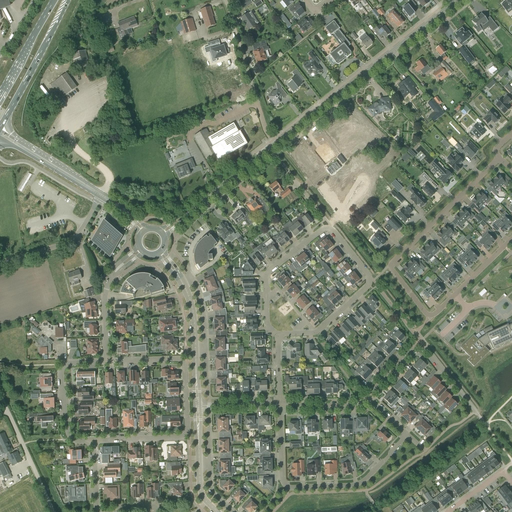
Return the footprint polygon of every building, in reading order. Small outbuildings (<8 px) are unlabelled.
[(0,6),(11,2),(10,0),(0,0),(0,19),(1,19),(0,15),(0,6)] [(295,1),(293,0),(279,0),(286,8),(295,1)] [(360,9),(361,7),(355,0),(348,0),(354,8),(357,5),(360,9)] [(428,4),(425,0),(415,0),(417,3),(418,2),(423,8),(428,4)] [(511,0),(506,0),(498,7),(504,13),(508,10),(507,9),(511,6),(511,0)] [(261,14),(268,9),(265,5),(258,10),(261,14)] [(408,6),(403,10),(404,12),(404,13),(403,13),(407,18),(407,17),(408,16),(409,19),(414,15),(413,13),(415,12),(416,12),(410,5),(408,7),(408,6)] [(303,12),(303,10),(301,10),(299,7),(295,10),(294,7),(289,11),(294,17),(297,15),(299,18),(305,14),(303,12)] [(380,17),(384,13),(381,8),(376,12),(380,17)] [(215,26),(212,18),(213,18),(210,9),(200,12),(203,21),(204,21),(206,29),(215,26)] [(404,23),(399,17),(394,11),(387,17),(392,23),(398,29),(404,23)] [(255,16),(253,13),(250,15),(249,15),(242,20),(248,31),(256,26),(255,25),(259,23),(261,22),(256,15),(255,16)] [(472,22),(475,27),(473,28),(478,34),(481,31),(482,31),(480,29),(486,25),(492,33),(498,29),(493,22),(490,25),(481,14),(481,15),(478,17),(475,19),(475,20),(472,22)] [(131,30),(137,28),(134,19),(119,25),(121,32),(130,28),(131,30)] [(184,35),(196,31),(192,19),(180,22),(184,35)] [(298,25),(297,25),(301,30),(304,33),(306,32),(314,25),(309,20),(306,22),(305,21),(304,20),(298,25)] [(340,30),(334,23),(334,22),(333,22),(332,23),(324,29),(325,29),(330,34),(329,35),(331,38),(332,37),(334,35),(342,46),(330,56),(331,57),(330,58),(331,59),(332,58),(337,64),(343,59),(344,57),(344,58),(345,58),(346,58),(346,57),(347,58),(350,56),(351,55),(351,54),(351,53),(350,53),(347,49),(350,46),(338,30),(339,30),(340,30)] [(382,30),(379,27),(374,31),(378,36),(381,34),(384,39),(390,35),(384,28),(382,30)] [(457,36),(455,38),(461,46),(466,42),(468,44),(473,40),(471,37),(466,31),(464,33),(462,30),(455,35),(457,36)] [(368,37),(365,34),(362,36),(365,40),(361,43),(366,48),(373,43),(368,37)] [(255,53),(253,54),(254,56),(255,57),(255,58),(254,58),(255,60),(256,60),(257,64),(266,61),(265,59),(265,57),(266,57),(264,52),(268,51),(267,47),(266,47),(266,45),(265,45),(264,41),(256,44),(258,50),(259,51),(259,52),(255,53)] [(114,51),(112,45),(111,43),(106,45),(106,48),(109,53),(114,51)] [(206,54),(212,53),(213,57),(212,58),(213,62),(217,61),(217,58),(227,55),(224,46),(221,47),(220,44),(204,49),(206,54)] [(447,59),(443,54),(446,52),(441,45),(436,49),(438,52),(437,53),(439,57),(440,56),(444,61),(447,59)] [(474,60),(464,46),(458,51),(469,64),(474,60)] [(312,51),(308,54),(313,60),(317,57),(312,51)] [(88,62),(85,53),(73,56),(75,62),(77,61),(79,69),(88,66),(87,62),(88,62)] [(329,56),(326,59),(332,65),(334,63),(329,56)] [(418,66),(414,69),(417,73),(421,70),(422,71),(424,74),(430,69),(429,68),(424,62),(423,62),(422,60),(417,64),(418,66)] [(441,67),(448,75),(449,76),(453,72),(443,61),(439,65),(441,67)] [(310,66),(307,62),(302,65),(305,69),(305,70),(310,75),(312,74),(314,74),(316,76),(321,71),(314,62),(310,66)] [(494,67),(493,66),(487,70),(491,75),(497,70),(494,67)] [(510,69),(506,66),(498,74),(501,77),(504,74),(505,74),(510,69)] [(441,81),(448,75),(441,67),(432,74),(437,81),(439,79),(441,81)] [(293,94),(298,90),(298,89),(302,85),(297,79),(301,76),(296,71),(292,74),(295,78),(291,81),(292,83),(288,87),(293,94)] [(67,73),(53,83),(63,97),(77,87),(67,73)] [(225,92),(240,87),(236,73),(227,76),(230,85),(224,87),(225,92)] [(404,97),(416,88),(408,78),(399,85),(401,88),(398,90),(404,97)] [(284,93),(280,88),(282,87),(278,82),(276,84),(277,89),(279,91),(278,91),(276,92),(275,92),(274,92),(273,92),(272,93),(271,93),(271,94),(270,94),(270,95),(270,96),(270,97),(268,98),(271,101),(269,102),(272,106),(273,105),(275,108),(280,104),(278,101),(279,101),(279,100),(279,99),(279,98),(284,93)] [(234,96),(227,98),(229,104),(236,102),(234,96)] [(374,116),(378,114),(379,114),(380,114),(381,114),(382,113),(382,112),(383,111),(391,110),(389,97),(381,99),(382,101),(377,102),(369,109),(374,116)] [(511,101),(506,97),(502,100),(502,99),(496,105),(497,107),(500,110),(504,114),(510,108),(507,105),(511,101)] [(433,122),(438,118),(444,114),(433,99),(427,104),(434,112),(428,117),(433,122)] [(496,123),(499,121),(498,120),(499,118),(492,110),(486,116),(487,116),(483,120),(487,124),(491,121),(494,124),(495,122),(496,123)] [(354,134),(358,131),(360,133),(365,129),(357,119),(355,121),(354,120),(348,125),(354,134)] [(482,136),(485,133),(481,130),(483,128),(479,124),(468,133),(472,138),(474,136),(477,140),(480,137),(481,135),(482,136)] [(206,130),(194,136),(208,159),(215,155),(218,161),(248,144),(240,131),(236,133),(233,135),(228,126),(214,134),(213,133),(212,132),(208,134),(206,130)] [(104,133),(103,131),(100,133),(100,135),(99,135),(102,142),(100,144),(101,146),(104,145),(111,141),(106,132),(104,133)] [(343,133),(342,131),(333,138),(338,145),(344,141),(346,143),(349,141),(355,148),(358,145),(352,138),(351,139),(347,134),(346,135),(344,132),(343,133)] [(450,146),(444,140),(441,143),(447,149),(450,146)] [(474,154),(477,150),(469,142),(465,146),(466,147),(463,151),(461,149),(462,148),(457,143),(455,146),(458,148),(456,150),(462,156),(465,153),(471,159),(474,155),(474,154)] [(323,145),(316,150),(326,163),(331,159),(334,162),(338,159),(332,151),(331,152),(330,151),(329,152),(323,145)] [(413,158),(416,155),(409,148),(406,151),(413,158)] [(454,157),(451,155),(447,159),(449,162),(448,164),(454,171),(455,170),(457,172),(462,168),(459,165),(463,162),(457,155),(454,157)] [(195,167),(192,159),(174,166),(179,179),(190,174),(188,170),(195,167)] [(307,159),(300,164),(309,175),(314,171),(318,175),(322,172),(317,165),(314,168),(307,159)] [(355,163),(354,168),(356,168),(354,175),(374,179),(377,164),(372,162),(371,165),(358,162),(357,164),(355,163)] [(445,171),(442,168),(443,167),(439,163),(430,171),(431,171),(430,172),(432,174),(433,173),(434,175),(438,172),(441,175),(438,179),(441,182),(442,182),(444,184),(444,185),(447,182),(446,180),(447,178),(448,179),(451,177),(449,175),(450,174),(446,170),(445,171)] [(334,189),(346,196),(355,180),(343,173),(342,174),(340,173),(338,177),(340,178),(337,184),(335,183),(332,186),(335,188),(334,189)] [(436,192),(430,185),(433,182),(424,173),(419,177),(423,181),(422,182),(426,185),(424,186),(423,187),(422,189),(422,188),(422,189),(425,192),(424,193),(427,195),(430,198),(436,192)] [(493,180),(500,188),(505,183),(506,185),(509,183),(505,179),(502,181),(498,176),(493,180)] [(398,193),(403,188),(395,180),(391,185),(398,193)] [(496,192),(500,188),(493,180),(489,185),(493,190),(491,192),(495,196),(498,194),(496,192)] [(282,191),(280,187),(276,182),(269,187),(273,193),(277,190),(279,193),(282,191)] [(369,208),(382,193),(380,192),(382,190),(378,187),(376,188),(371,184),(358,199),(363,203),(362,205),(365,208),(367,206),(369,208)] [(283,199),(291,193),(288,188),(280,195),(283,199)] [(416,192),(412,189),(409,191),(413,195),(410,198),(411,199),(410,200),(414,203),(415,202),(420,208),(422,206),(423,207),(425,204),(426,202),(423,199),(424,198),(419,193),(419,194),(416,192)] [(476,197),(483,205),(488,200),(489,202),(492,200),(487,196),(485,198),(480,193),(476,197)] [(479,209),(483,205),(476,197),(471,202),(476,207),(474,209),(478,213),(480,211),(479,209)] [(260,204),(257,200),(256,198),(252,201),(252,200),(249,202),(250,203),(246,205),(248,207),(246,209),(253,217),(262,209),(265,212),(269,209),(263,201),(260,204)] [(412,211),(408,207),(403,211),(402,210),(397,215),(405,223),(410,218),(408,216),(412,211)] [(459,214),(466,221),(470,217),(472,219),(474,217),(470,212),(468,215),(463,210),(459,214)] [(245,217),(240,211),(237,213),(236,213),(234,215),(231,218),(232,219),(231,220),(233,223),(235,222),(236,224),(237,223),(238,224),(243,220),(243,219),(245,217)] [(500,221),(507,229),(508,228),(511,226),(511,225),(507,220),(509,217),(505,213),(503,215),(505,217),(500,221)] [(298,218),(302,223),(304,221),(308,226),(313,222),(312,221),(312,220),(312,219),(311,218),(311,217),(310,217),(309,216),(308,216),(307,215),(304,217),(302,214),(298,218)] [(462,226),(466,221),(459,214),(454,218),(459,223),(457,225),(461,230),(463,228),(462,226)] [(299,225),(302,223),(298,218),(295,220),(297,223),(293,226),(299,233),(303,230),(299,225)] [(398,231),(400,229),(400,228),(400,227),(392,219),(387,224),(384,228),(388,233),(392,229),(395,232),(398,230),(398,231)] [(507,229),(500,221),(499,220),(494,224),(492,226),(496,230),(498,228),(503,233),(504,232),(507,230),(506,230),(507,229)] [(370,225),(376,231),(379,228),(373,222),(370,225)] [(108,255),(116,247),(114,245),(121,237),(106,223),(98,232),(100,233),(92,241),(108,255)] [(233,233),(226,224),(223,226),(222,225),(219,227),(219,228),(217,231),(219,233),(218,234),(220,236),(221,236),(224,240),(227,238),(231,242),(237,237),(233,233)] [(294,237),(299,233),(293,226),(289,229),(287,226),(284,229),(288,233),(290,232),(294,237)] [(442,231),(449,238),(453,234),(455,236),(457,234),(453,229),(451,231),(446,226),(442,231)] [(286,235),(288,233),(284,229),(281,231),(283,234),(280,237),(285,244),(290,240),(286,235)] [(483,239),(490,246),(491,245),(494,243),(493,242),(494,241),(490,237),(492,234),(488,230),(485,232),(485,233),(481,237),(483,239)] [(444,243),(449,238),(442,231),(437,235),(442,240),(440,242),(444,246),(446,244),(444,243)] [(385,237),(381,233),(378,235),(377,234),(371,241),(378,249),(380,247),(381,248),(383,245),(383,244),(385,243),(382,240),(385,237)] [(217,244),(209,234),(202,240),(200,242),(198,244),(197,243),(196,246),(194,248),(193,251),(193,255),(194,255),(194,259),(194,262),(195,265),(197,268),(199,271),(208,263),(207,262),(208,261),(213,260),(212,255),(208,256),(206,255),(207,254),(207,253),(208,251),(209,250),(210,249),(217,244)] [(281,247),(285,244),(280,237),(276,239),(274,237),(271,239),(275,244),(277,242),(281,247)] [(323,248),(330,242),(327,238),(321,242),(320,240),(317,243),(315,245),(319,250),(322,248),(323,248)] [(272,246),(275,244),(271,239),(264,244),(272,254),(276,251),(272,246)] [(489,247),(490,246),(483,239),(479,243),(477,241),(474,243),(479,247),(481,245),(486,250),(487,249),(489,247)] [(324,256),(327,254),(326,252),(333,246),(330,242),(323,248),(324,250),(321,252),(324,256)] [(424,248),(433,257),(440,250),(436,246),(434,248),(429,243),(424,248)] [(267,258),(272,254),(264,244),(260,247),(257,250),(261,255),(263,253),(267,258)] [(464,254),(473,262),(474,262),(477,260),(476,259),(477,258),(472,253),(475,251),(469,245),(467,248),(468,250),(464,254)] [(427,263),(433,257),(424,248),(420,252),(425,257),(423,259),(427,263)] [(331,259),(339,253),(336,249),(328,255),(327,254),(324,256),(327,259),(330,257),(331,259)] [(259,257),(261,255),(257,250),(253,253),(255,256),(252,258),(258,265),(263,262),(259,257)] [(300,256),(305,264),(310,260),(308,259),(311,257),(313,256),(309,250),(307,252),(307,253),(305,254),(304,253),(300,256)] [(339,253),(331,259),(335,263),(342,258),(339,253)] [(472,263),(473,262),(464,254),(460,258),(460,257),(457,260),(461,264),(464,262),(468,267),(469,266),(470,266),(472,264),(472,263)] [(301,267),(305,264),(300,256),(295,260),(296,261),(294,263),(294,262),(291,264),(295,269),(298,267),(299,269),(301,267)] [(407,264),(416,274),(421,269),(422,271),(425,268),(419,262),(417,265),(412,260),(407,264)] [(240,270),(243,270),(243,275),(243,276),(252,276),(252,272),(253,270),(256,268),(250,261),(246,264),(245,265),(244,265),(243,263),(240,265),(240,270)] [(340,271),(348,265),(345,261),(337,267),(340,271)] [(416,274),(407,264),(403,269),(408,274),(405,276),(410,281),(414,277),(412,274),(414,272),(416,274)] [(449,272),(456,279),(456,278),(457,279),(459,276),(460,275),(455,270),(457,268),(453,264),(451,266),(453,268),(449,272)] [(343,278),(346,275),(345,274),(351,269),(348,265),(340,271),(338,272),(342,278),(343,278)] [(206,287),(215,283),(213,278),(216,276),(212,267),(206,271),(209,278),(207,279),(208,280),(204,281),(206,287)] [(79,284),(78,280),(82,279),(79,270),(75,272),(68,275),(70,283),(73,281),(75,285),(79,284)] [(446,282),(448,280),(451,283),(452,282),(453,283),(455,280),(456,279),(449,272),(447,270),(443,274),(442,274),(440,276),(446,282)] [(349,282),(357,276),(353,272),(348,277),(346,275),(343,278),(348,283),(349,282)] [(155,274),(154,277),(150,276),(147,275),(143,274),(140,274),(136,275),(133,277),(130,278),(127,281),(124,283),(122,287),(121,290),(120,293),(133,296),(133,299),(143,297),(151,295),(151,296),(154,296),(165,293),(168,292),(168,290),(169,289),(168,286),(166,282),(164,279),(161,276),(159,277),(157,276),(155,274)] [(287,278),(284,274),(277,280),(280,284),(287,278)] [(287,278),(280,284),(284,288),(291,282),(293,280),(289,276),(287,278)] [(357,276),(349,282),(352,286),(351,287),(353,289),(356,287),(355,284),(360,280),(357,276)] [(242,288),(255,287),(255,282),(249,282),(248,278),(240,279),(240,282),(242,282),(242,288)] [(314,283),(311,286),(313,289),(320,283),(317,280),(314,283)] [(431,289),(438,296),(439,295),(439,296),(442,293),(443,292),(438,287),(440,285),(436,280),(434,283),(435,284),(431,289)] [(290,295),(297,289),(300,286),(297,282),(286,291),(290,295)] [(215,294),(222,292),(220,288),(217,289),(215,283),(206,287),(208,292),(212,291),(214,291),(215,294)] [(243,296),(246,296),(250,296),(250,293),(255,292),(255,287),(242,288),(243,288),(243,292),(244,292),(244,293),(246,293),(246,294),(243,294),(243,296)] [(86,298),(95,295),(92,288),(89,289),(89,290),(84,292),(86,298)] [(344,293),(340,289),(339,288),(337,290),(338,291),(336,293),(335,292),(331,295),(338,302),(342,299),(339,296),(341,295),(344,293)] [(297,289),(290,295),(293,299),(300,293),(297,289)] [(425,291),(423,293),(427,298),(429,296),(434,300),(435,299),(435,300),(438,297),(437,297),(438,296),(431,289),(427,292),(425,291)] [(212,305),(221,303),(220,298),(223,297),(222,292),(215,294),(216,298),(214,298),(214,299),(211,299),(212,305)] [(331,295),(329,292),(322,299),(324,302),(323,302),(328,307),(330,305),(330,304),(331,303),(334,306),(338,302),(331,295)] [(255,305),(256,305),(256,299),(251,299),(250,296),(246,296),(246,299),(244,299),(244,303),(246,304),(246,305),(255,305)] [(299,306),(306,300),(303,296),(296,302),(299,306)] [(378,301),(373,296),(372,297),(372,296),(367,300),(370,303),(368,305),(373,311),(378,307),(375,305),(377,303),(377,302),(378,301)] [(159,303),(159,299),(153,300),(154,305),(157,304),(159,311),(172,308),(170,300),(159,303)] [(306,300),(299,306),(303,310),(310,303),(306,300)] [(86,305),(84,301),(79,303),(81,309),(85,307),(86,310),(86,318),(97,317),(96,308),(94,302),(86,305)] [(115,314),(126,314),(125,307),(130,306),(130,301),(122,302),(122,306),(115,306),(115,314)] [(219,314),(226,313),(225,309),(222,309),(221,303),(212,305),(213,311),(217,310),(217,311),(219,311),(219,314)] [(255,311),(255,305),(246,305),(244,305),(245,311),(245,314),(250,314),(250,311),(255,311)] [(309,317),(316,310),(312,306),(305,313),(309,317)] [(359,310),(365,318),(368,315),(371,318),(375,314),(370,310),(368,312),(363,306),(362,306),(360,307),(360,308),(359,310)] [(316,310),(309,317),(312,320),(317,316),(319,318),(322,316),(320,313),(319,314),(316,310)] [(363,320),(365,318),(359,310),(356,312),(355,312),(354,313),(354,314),(356,316),(354,318),(361,326),(365,323),(363,320)] [(381,321),(383,319),(376,311),(374,313),(381,321)] [(224,324),(224,325),(227,324),(226,313),(219,314),(220,318),(218,318),(218,319),(214,319),(214,325),(224,324)] [(256,323),(256,317),(250,317),(250,314),(245,314),(243,314),(243,323),(246,323),(256,323)] [(172,320),(171,317),(159,318),(161,332),(177,330),(176,319),(172,320)] [(357,330),(361,326),(354,318),(353,317),(351,319),(350,318),(345,322),(352,330),(355,327),(357,330)] [(52,326),(45,321),(41,325),(45,328),(41,332),(45,336),(49,332),(53,335),(55,335),(55,338),(63,338),(63,329),(58,329),(58,326),(52,326)] [(117,333),(127,333),(127,330),(128,330),(128,329),(129,329),(129,328),(129,327),(129,326),(134,326),(133,321),(121,321),(121,324),(121,325),(120,325),(119,326),(117,326),(117,333)] [(91,325),(91,324),(91,322),(84,322),(84,329),(90,329),(90,333),(89,334),(91,336),(96,336),(98,334),(97,333),(97,328),(98,327),(96,325),(91,325)] [(350,332),(352,330),(345,322),(341,326),(342,327),(339,329),(345,336),(347,338),(351,335),(351,334),(350,332)] [(511,322),(511,324),(508,326),(508,325),(504,326),(497,329),(493,331),(491,327),(483,330),(486,335),(479,339),(478,340),(473,335),(460,348),(465,352),(467,354),(470,357),(467,360),(474,367),(489,351),(484,347),(489,343),(492,349),(504,344),(511,340),(511,322)] [(256,323),(246,323),(247,323),(247,326),(244,327),(244,329),(243,329),(243,332),(251,332),(251,329),(257,329),(257,323),(256,323)] [(224,331),(224,325),(224,324),(214,325),(215,331),(219,331),(220,331),(220,335),(227,334),(227,330),(224,331)] [(35,326),(31,330),(38,336),(41,332),(35,326)] [(345,336),(339,329),(339,328),(337,330),(336,329),(331,333),(338,342),(345,336)] [(388,336),(393,340),(395,338),(400,342),(405,337),(401,334),(402,333),(399,330),(398,331),(396,334),(393,331),(388,336)] [(334,345),(338,342),(331,333),(331,334),(332,334),(327,338),(328,339),(326,341),(334,350),(336,348),(334,345)] [(215,345),(224,345),(224,339),(227,338),(227,334),(220,335),(220,338),(219,338),(219,339),(215,339),(215,345)] [(262,337),(261,334),(251,334),(251,341),(255,341),(255,345),(265,344),(264,337),(262,337)] [(39,354),(47,354),(47,353),(51,352),(51,345),(41,336),(36,342),(40,345),(40,348),(39,348),(39,354)] [(173,340),(173,336),(161,337),(162,345),(166,345),(166,351),(177,351),(177,340),(173,340)] [(366,344),(372,338),(369,336),(363,342),(366,344)] [(391,343),(393,340),(388,336),(382,342),(392,351),(396,347),(391,343)] [(88,354),(97,353),(97,340),(87,341),(88,354)] [(127,348),(127,342),(121,342),(122,349),(117,349),(118,353),(122,353),(122,354),(127,354),(127,353),(141,352),(140,346),(127,348)] [(388,355),(392,351),(382,342),(376,348),(381,353),(383,350),(388,355)] [(299,345),(299,344),(288,345),(286,348),(287,348),(287,359),(294,359),(294,354),(296,352),(300,352),(299,345)] [(313,348),(313,344),(305,345),(305,356),(313,356),(313,354),(316,354),(318,356),(322,353),(318,346),(315,348),(313,348)] [(221,355),(228,354),(228,350),(225,351),(224,345),(215,345),(215,351),(219,351),(221,351),(221,355)] [(355,361),(366,350),(363,348),(353,358),(350,354),(347,357),(351,360),(352,359),(355,361)] [(379,355),(381,353),(376,348),(370,355),(380,364),(384,360),(379,355)] [(264,356),(264,349),(257,349),(257,356),(256,356),(257,364),(268,363),(268,356),(264,356)] [(216,365),(225,364),(225,359),(228,358),(228,354),(221,355),(221,358),(219,358),(219,359),(216,359),(216,365)] [(324,363),(328,360),(324,354),(320,357),(322,361),(323,360),(324,363)] [(377,368),(380,364),(370,355),(365,361),(369,365),(372,363),(377,368)] [(416,363),(423,370),(427,366),(420,359),(416,363)] [(367,368),(369,365),(365,361),(359,367),(369,376),(372,372),(367,368)] [(420,373),(423,370),(416,363),(413,367),(420,373)] [(222,375),(228,374),(231,374),(231,370),(225,371),(225,364),(216,365),(216,371),(220,371),(221,371),(222,375)] [(365,380),(369,376),(359,367),(353,374),(357,378),(360,376),(365,380)] [(168,371),(168,370),(162,370),(162,377),(168,377),(168,380),(178,380),(178,372),(171,372),(171,371),(168,371)] [(407,374),(413,380),(417,376),(410,370),(407,374)] [(136,373),(136,371),(129,372),(130,382),(133,382),(134,385),(139,384),(139,373),(136,373)] [(95,385),(95,372),(76,373),(77,382),(82,382),(82,378),(90,378),(91,386),(95,385)] [(124,379),(124,372),(117,372),(118,383),(122,383),(122,386),(127,385),(127,379),(124,379)] [(112,373),(105,374),(105,378),(106,381),(106,384),(112,384),(112,388),(111,388),(111,392),(112,392),(116,392),(115,382),(112,382),(112,377),(112,373)] [(41,378),(40,378),(40,388),(41,388),(41,391),(52,391),(52,387),(52,378),(51,378),(51,374),(41,374),(41,378)] [(216,385),(226,385),(226,379),(229,378),(228,374),(222,375),(222,378),(220,378),(220,379),(216,379),(216,385)] [(410,384),(413,380),(407,374),(403,378),(410,384)] [(260,382),(261,391),(267,391),(267,384),(270,383),(270,376),(267,376),(267,379),(264,379),(264,382),(260,382)] [(295,390),(295,381),(291,381),(291,378),(288,378),(288,376),(285,376),(285,383),(289,383),(289,390),(295,390)] [(433,390),(440,383),(433,376),(426,384),(433,390)] [(301,386),(304,386),(304,377),(300,377),(300,380),(295,381),(295,390),(301,389),(301,386)] [(313,394),(313,385),(313,381),(308,381),(308,377),(304,377),(304,386),(307,386),(307,394),(313,394)] [(251,379),(251,378),(245,378),(246,382),(242,382),(243,391),(249,391),(249,387),(252,387),(251,379)] [(261,391),(260,382),(255,382),(255,378),(251,379),(252,387),(255,387),(255,391),(261,391)] [(325,394),(331,393),(331,380),(326,380),(326,381),(322,381),(322,389),(325,389),(325,394)] [(331,380),(331,393),(338,393),(337,390),(343,390),(343,388),(346,386),(342,380),(339,382),(334,382),(333,381),(333,380),(331,380)] [(319,390),(322,389),(322,381),(318,381),(318,385),(313,385),(313,394),(319,394),(319,390)] [(397,384),(404,391),(407,387),(400,381),(397,384)] [(438,398),(446,390),(439,384),(440,383),(433,390),(432,391),(438,397),(438,398)] [(177,389),(176,384),(167,384),(168,392),(170,394),(170,396),(179,395),(179,389),(177,389)] [(400,395),(404,391),(397,384),(393,388),(400,395)] [(226,385),(216,385),(217,391),(224,391),(225,395),(231,394),(231,391),(229,391),(229,388),(226,388),(226,385)] [(40,390),(32,391),(32,394),(30,394),(31,399),(38,399),(38,393),(40,393),(40,390)] [(89,394),(89,390),(78,390),(78,397),(82,397),(82,401),(93,400),(93,394),(89,394)] [(444,405),(451,397),(445,391),(446,390),(438,398),(438,397),(436,400),(439,402),(440,401),(444,405)] [(387,395),(396,403),(399,399),(390,391),(387,395)] [(47,399),(47,395),(40,395),(40,399),(43,399),(43,408),(55,408),(54,398),(47,399)] [(391,408),(396,403),(387,395),(383,399),(389,404),(387,405),(391,408)] [(444,405),(442,406),(449,412),(457,404),(450,398),(451,397),(444,405)] [(175,404),(175,400),(167,400),(167,411),(180,411),(179,403),(175,404)] [(79,415),(88,415),(88,409),(92,409),(95,407),(95,402),(81,403),(81,406),(78,406),(79,415)] [(406,420),(412,412),(415,409),(413,407),(412,408),(407,403),(407,404),(405,406),(403,408),(405,410),(401,415),(406,420)] [(109,410),(105,410),(106,416),(106,422),(109,421),(109,427),(109,428),(116,428),(116,418),(112,418),(112,415),(112,412),(109,410)] [(123,418),(122,420),(124,421),(124,426),(129,426),(129,427),(133,427),(137,427),(136,419),(133,418),(134,415),(133,414),(133,411),(129,411),(129,413),(123,413),(123,418)] [(140,414),(137,414),(137,422),(140,422),(140,427),(148,427),(147,423),(147,420),(151,420),(151,412),(146,412),(146,417),(144,417),(140,417),(140,414)] [(417,421),(418,420),(421,416),(417,412),(415,414),(412,412),(406,420),(410,424),(415,419),(417,421)] [(46,414),(28,414),(28,418),(29,418),(36,417),(37,422),(42,422),(42,427),(46,427),(46,422),(53,422),(53,417),(50,417),(46,417),(46,414)] [(218,426),(228,425),(228,420),(234,420),(233,415),(226,416),(226,419),(224,419),(224,418),(221,418),(221,419),(218,419),(218,426)] [(426,424),(429,422),(422,415),(421,416),(418,420),(420,422),(415,427),(420,432),(426,424)] [(173,419),(173,416),(162,417),(162,423),(170,423),(170,427),(180,426),(180,419),(173,419)] [(249,417),(248,416),(246,416),(245,417),(245,426),(250,426),(250,430),(258,429),(258,425),(254,425),(254,417),(249,417)] [(267,417),(261,417),(258,418),(258,431),(263,431),(263,426),(270,425),(270,417),(267,417)] [(368,423),(371,419),(368,417),(366,420),(366,419),(357,419),(357,425),(354,425),(354,431),(359,431),(359,429),(364,429),(364,431),(368,431),(368,427),(366,427),(366,423),(368,423)] [(80,431),(89,430),(89,425),(95,425),(94,419),(84,419),(84,423),(80,423),(80,431)] [(348,422),(348,419),(341,419),(341,421),(339,423),(341,425),(341,430),(347,430),(347,434),(352,434),(351,421),(348,422)] [(315,423),(315,420),(307,421),(308,433),(315,433),(315,432),(319,432),(318,423),(315,423)] [(332,424),(332,420),(323,420),(323,430),(332,430),(332,431),(336,431),(336,424),(332,424)] [(298,426),(298,421),(293,421),(293,422),(289,422),(289,431),(298,431),(298,434),(301,434),(301,425),(298,426)] [(429,427),(426,424),(420,432),(424,436),(431,429),(434,432),(436,429),(432,425),(429,427)] [(228,425),(218,426),(218,432),(225,432),(225,435),(231,435),(231,429),(228,429),(228,425)] [(377,441),(380,437),(385,442),(390,437),(382,430),(377,435),(374,438),(377,441)] [(0,449),(1,451),(1,453),(3,454),(4,454),(6,453),(12,466),(21,462),(17,452),(11,455),(9,452),(7,447),(10,446),(8,441),(7,442),(4,433),(0,435),(0,449)] [(219,447),(229,446),(229,443),(232,442),(232,436),(225,437),(225,440),(218,440),(219,447)] [(259,448),(270,447),(270,441),(264,442),(264,439),(259,439),(259,448)] [(168,461),(173,461),(175,461),(175,457),(181,456),(181,446),(171,447),(171,456),(168,456),(168,461)] [(229,446),(219,447),(219,453),(226,453),(226,456),(231,456),(231,450),(229,450),(229,446)] [(366,463),(370,458),(371,458),(370,457),(368,455),(370,453),(368,451),(367,450),(368,450),(364,446),(361,449),(356,454),(359,456),(360,457),(359,458),(364,463),(365,462),(366,463)] [(102,455),(119,454),(119,447),(101,448),(102,455)] [(152,449),(152,447),(145,447),(145,458),(150,457),(150,461),(157,461),(156,449),(152,449)] [(260,457),(265,457),(265,454),(270,453),(270,447),(259,448),(259,454),(253,454),(253,457),(260,457)] [(140,459),(140,448),(133,449),(133,453),(128,453),(128,459),(133,459),(140,459)] [(76,451),(76,450),(69,450),(70,455),(71,455),(71,460),(67,460),(63,460),(63,464),(77,464),(77,460),(82,460),(81,451),(76,451)] [(341,465),(343,470),(341,473),(344,474),(344,475),(352,473),(350,464),(353,463),(352,457),(351,454),(347,454),(348,457),(346,457),(346,458),(340,459),(341,465)] [(494,469),(494,468),(498,465),(496,462),(497,461),(495,459),(494,459),(492,456),(487,459),(488,460),(494,469)] [(219,468),(229,467),(229,463),(232,463),(231,457),(226,458),(226,461),(219,461),(219,468)] [(262,466),(272,465),(272,459),(266,460),(266,457),(265,457),(260,457),(260,462),(262,462),(262,466)] [(321,472),(320,460),(313,461),(313,463),(310,464),(310,465),(307,465),(307,471),(308,471),(308,476),(316,475),(316,472),(321,472)] [(489,472),(490,472),(494,469),(488,460),(483,463),(484,464),(489,472)] [(297,461),(298,464),(292,464),(292,467),(291,467),(292,474),(293,474),(293,476),(294,476),(294,478),(300,478),(300,476),(301,476),(301,473),(304,473),(304,467),(304,461),(300,461),(297,461)] [(325,475),(333,475),(333,472),(337,472),(336,461),(332,461),(332,465),(325,465),(325,475)] [(0,463),(0,471),(3,478),(6,477),(7,480),(12,477),(4,462),(0,463)] [(175,467),(175,463),(167,463),(167,471),(172,471),(172,476),(178,475),(178,473),(182,473),(181,466),(175,467)] [(484,464),(480,468),(485,475),(489,472),(484,464)] [(104,478),(116,477),(116,472),(120,472),(120,465),(113,466),(113,469),(104,470),(104,478)] [(272,465),(262,466),(263,469),(260,469),(260,475),(266,475),(266,472),(272,471),(272,465)] [(83,473),(82,466),(66,466),(66,470),(79,472),(79,474),(68,477),(70,482),(79,480),(79,482),(83,482),(83,479),(85,478),(83,473)] [(229,467),(219,468),(220,474),(226,474),(227,477),(232,477),(232,471),(230,471),(229,467)] [(143,476),(142,468),(137,468),(137,473),(134,473),(134,476),(143,476)] [(485,475),(480,468),(476,471),(481,478),(485,475)] [(476,471),(472,474),(477,481),(481,478),(476,471)] [(477,481),(472,474),(470,472),(463,477),(467,482),(469,480),(472,484),(477,481)] [(467,488),(464,484),(467,482),(463,477),(461,474),(458,476),(460,479),(455,483),(462,492),(467,488)] [(263,479),(263,476),(259,476),(259,479),(263,479),(263,487),(267,487),(270,490),(273,487),(273,484),(272,484),(272,479),(263,479)] [(235,486),(229,480),(227,482),(226,481),(220,481),(220,487),(223,490),(223,489),(225,491),(225,490),(228,492),(235,486)] [(175,487),(175,483),(168,483),(167,484),(173,490),(171,492),(173,493),(173,497),(176,496),(178,498),(178,496),(182,496),(182,492),(183,491),(182,490),(182,487),(175,487)] [(454,491),(458,496),(462,492),(455,483),(448,488),(452,494),(454,491)] [(139,490),(143,490),(143,484),(135,484),(135,488),(132,488),(132,498),(139,498),(139,495),(139,490)] [(147,499),(155,499),(155,491),(158,491),(158,484),(151,484),(152,488),(147,488),(147,499)] [(76,487),(76,485),(69,485),(69,488),(67,488),(67,497),(72,497),(72,501),(86,501),(86,496),(84,496),(84,487),(76,487)] [(116,500),(116,491),(119,491),(119,486),(104,486),(104,491),(107,491),(108,497),(111,497),(111,500),(116,500)] [(496,493),(499,498),(508,491),(508,490),(508,491),(505,486),(502,488),(501,488),(499,490),(496,493)] [(242,493),(240,491),(241,490),(239,487),(234,492),(237,494),(232,499),(236,502),(237,501),(239,503),(245,496),(247,494),(244,491),(242,493)] [(452,500),(449,496),(452,494),(448,488),(440,494),(447,503),(452,500)] [(511,495),(508,491),(499,498),(502,502),(511,495)] [(436,505),(439,503),(442,507),(447,503),(440,494),(433,500),(436,505)] [(511,495),(502,502),(505,506),(511,501),(511,495)] [(255,509),(257,507),(252,502),(253,501),(250,498),(241,508),(242,508),(246,511),(248,511),(252,511),(253,511),(252,511),(253,511),(256,510),(255,509)] [(435,511),(437,511),(434,507),(436,505),(433,500),(425,505),(429,511),(435,511)] [(475,503),(475,502),(472,505),(477,511),(480,511),(483,510),(484,511),(489,511),(482,502),(479,505),(477,502),(475,503)]
